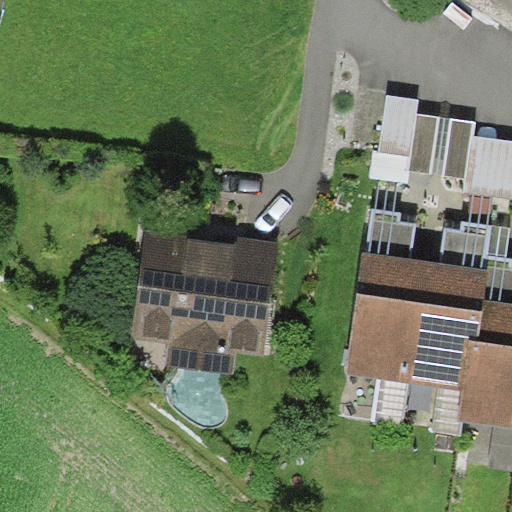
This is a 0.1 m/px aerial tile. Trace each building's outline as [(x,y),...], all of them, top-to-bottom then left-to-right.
[(389,98),(382,156),(412,160),(417,118),(419,102),(389,98)] [(476,125),(417,118),(412,160),(410,177),(469,184),(475,139),(476,125)] [(511,142),(475,139),(469,184),(469,191),(511,195),(511,142)] [(364,254),(348,377),(466,392),(471,348),(482,350),(492,273),(485,272),(487,257),(490,230),(464,226),(463,234),(457,234),(447,232),(442,267),(410,263),(414,226),(406,225),(398,224),(399,216),(374,213),(369,254),(364,254)] [(152,223),(135,337),(168,342),(164,370),(234,380),(238,348),(268,353),(284,242),(152,223)] [(511,269),(511,260),(487,257),(485,272),(492,273),(482,350),(471,348),(466,392),(459,427),(511,434),(511,269),(511,270),(511,269)]
